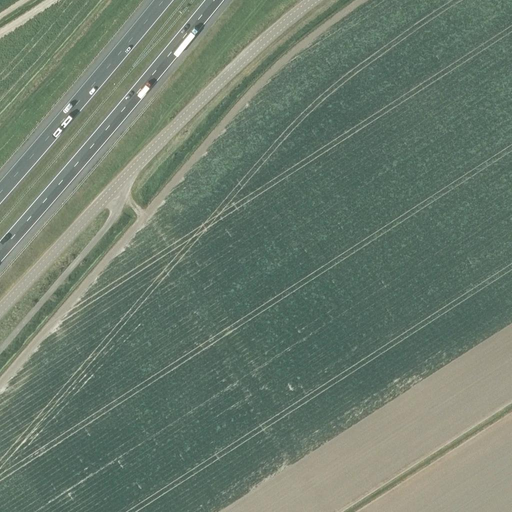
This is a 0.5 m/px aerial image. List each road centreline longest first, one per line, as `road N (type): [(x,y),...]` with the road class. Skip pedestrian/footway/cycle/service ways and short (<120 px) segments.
road 1 (motorway): [(0,251),(212,0)]
road 2 (unclassified): [(120,182),(231,70),(315,0)]
road 3 (motorway): [(162,0),(0,193)]
road 4 (unclassified): [(120,182),(105,227),(0,349)]
road 5 (unclassified): [(0,311),(120,182)]
